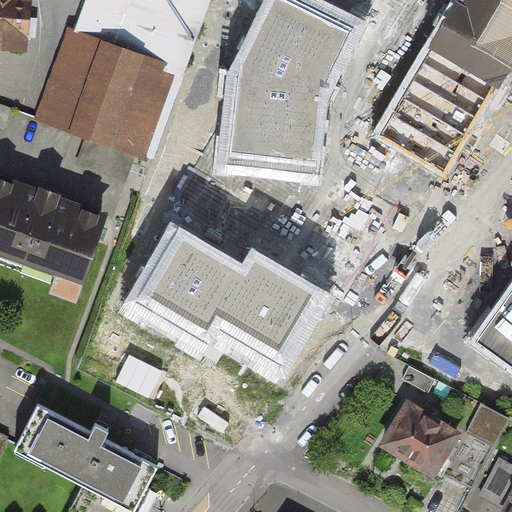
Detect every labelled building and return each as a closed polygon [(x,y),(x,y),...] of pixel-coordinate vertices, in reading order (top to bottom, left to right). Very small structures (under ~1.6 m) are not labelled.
[(0,0),(0,45),(25,47),(29,0),(0,0)] [(87,0),(74,33),(183,72),(209,0),(87,0)] [(353,29),(292,0),(272,0),(241,65),(230,164),(314,174),(324,89),(353,29)] [(511,59),(511,0),(457,0),(432,43),(499,82),(511,59)] [(74,33),(70,31),(38,119),(87,137),(135,155),(154,159),(183,72),(74,33)] [(445,173),(499,82),(432,43),(379,134),(445,173)] [(12,109),(0,104),(0,128),(4,130),(12,109)] [(135,155),(87,137),(78,164),(77,165),(125,183),(135,155)] [(109,216),(0,175),(0,256),(57,277),(51,294),(77,303),(109,216)] [(246,274),(184,237),(146,301),(208,338),(219,320),(279,356),(314,296),(255,261),(246,274)] [(511,292),(477,342),(511,366),(511,292)] [(435,381),(410,367),(406,374),(403,380),(429,394),(435,381)] [(460,432),(401,398),(373,446),(431,480),(460,432)] [(508,421),(481,406),(467,433),(494,447),(508,421)] [(158,469),(39,407),(15,453),(83,488),(129,511),(135,511),(144,496),(158,469)] [(0,433),(0,459),(10,439),(0,433)] [(494,447),(467,433),(445,475),(458,482),(472,489),(494,447)] [(504,510),(511,493),(511,465),(499,459),(479,497),(491,503),(504,510)] [(129,511),(83,488),(69,511),(129,511)] [(511,511),(511,493),(504,510),(502,511),(511,511)]
